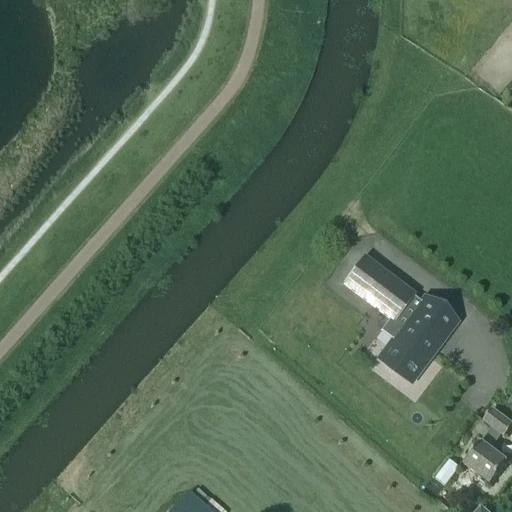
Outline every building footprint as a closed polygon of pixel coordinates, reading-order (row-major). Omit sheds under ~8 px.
[(363,259),(343,286),(389,321),(394,325),(413,299),(414,297),(363,259)] [(389,321),(380,333),(390,341),(394,344),(390,349),(382,360),(401,374),(409,363),(417,354),(426,361),(438,344),(439,345),(440,344),(439,343),(443,338),(444,339),(445,337),(444,337),(455,323),(426,301),(422,306),(419,303),(413,299),(394,325),(389,321)] [(481,444),(463,467),(480,480),(490,487),(507,464),(490,451),(501,437),(504,439),(511,428),(511,426),(492,411),(482,423),(492,430),(481,444)] [(449,462),(435,480),(445,487),(458,469),(449,462)] [(188,498),(175,511),(220,511),(196,491),(189,499),(188,498)]
